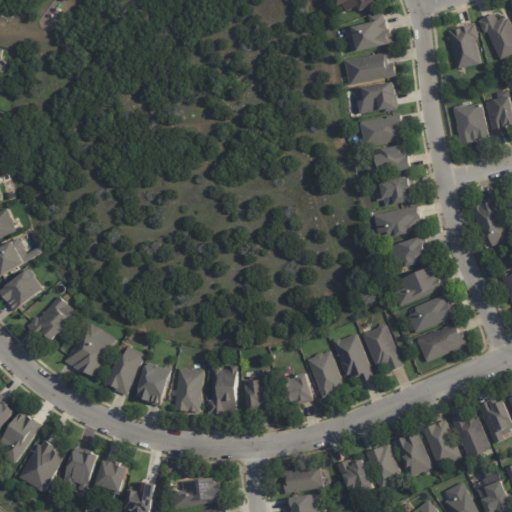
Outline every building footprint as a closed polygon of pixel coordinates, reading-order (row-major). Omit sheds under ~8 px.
[(379,0),(381,3),(365,11),(362,6),(351,12),(347,5),(344,6),(340,0),(379,0)] [(387,14),(388,19),(390,19),(392,29),(395,29),(397,36),(396,36),(397,43),(355,53),(352,39),(349,37),(348,32),(349,30),(348,27),(373,22),(371,17),(386,13),(387,14)] [(498,21),(502,19),(503,21),(507,19),(509,24),(508,24),(511,32),(511,56),(510,57),(510,56),(499,61),(485,33),(482,34),(477,23),(480,22),(479,20),(480,20),(480,21),(492,15),(493,14),(496,22),(498,21)] [(465,69),(455,71),(446,33),(458,30),(458,29),(473,25),(476,39),(474,40),(479,65),(465,69)] [(0,48),(6,50),(4,61),(10,62),(7,73),(2,72),(1,75),(0,74),(0,48)] [(390,53),(393,66),(398,65),(401,77),(353,87),(348,61),(390,52),(390,53)] [(401,94),(399,95),(401,106),(400,107),(401,109),(389,111),(388,109),(364,114),(359,90),(399,81),(401,94)] [(507,135),(497,137),(490,103),(497,102),(496,95),(506,92),(508,99),(510,99),(511,107),(511,127),(510,128),(511,134),(507,135)] [(489,139),(479,141),(477,143),(461,146),(454,109),(455,107),(462,106),(464,106),(464,107),(482,104),(489,139)] [(406,115),(409,132),(408,132),(409,137),(370,145),(365,122),(386,118),(386,119),(391,118),(391,117),(405,114),(406,115)] [(411,157),(412,162),(414,161),(416,169),(374,178),(370,160),(375,159),(374,157),(382,155),(381,151),(408,145),(411,157)] [(417,181),(418,190),(415,191),(417,201),(415,201),(415,202),(400,205),(400,204),(398,204),(398,205),(388,207),(387,201),(380,202),(376,183),(411,176),(412,178),(415,178),(415,179),(416,178),(417,181)] [(474,208),(486,204),(487,205),(493,202),(493,201),(498,199),(498,200),(501,199),(505,211),(502,212),(511,240),(494,247),(492,238),(486,240),(474,208)] [(424,217),(425,220),(424,220),(426,231),(414,233),(414,235),(402,237),(402,236),(392,238),(391,233),(382,235),(378,216),(422,207),(424,217)] [(18,224),(21,232),(0,240),(0,212),(11,208),(18,224)] [(429,237),(434,254),(433,254),(434,260),(410,267),(409,264),(403,266),(397,246),(429,236),(429,237)] [(35,260),(30,263),(31,263),(8,277),(8,276),(0,280),(0,247),(1,250),(22,238),(23,240),(25,241),(28,245),(27,248),(35,260)] [(441,273),(448,289),(403,308),(397,293),(406,289),(403,281),(438,266),(441,273)] [(17,310),(10,302),(12,300),(5,291),(32,271),(37,278),(38,276),(49,290),(19,313),(17,310)] [(511,271),(503,274),(511,302),(511,271)] [(455,305),(460,316),(420,334),(413,316),(421,313),(419,308),(451,294),(455,305)] [(43,335),(41,334),(41,335),(36,331),(35,332),(33,329),(33,328),(31,326),(40,316),(42,318),(63,296),(71,304),(68,308),(73,313),(75,311),(81,316),(57,342),(47,333),(44,337),(43,335)] [(85,372),(68,361),(93,323),(99,327),(101,327),(105,330),(107,332),(108,331),(121,340),(97,377),(90,372),(89,374),(85,372)] [(459,324),(463,333),(465,332),(470,344),(464,346),(465,348),(430,362),(420,339),(441,330),(442,332),(445,330),(444,328),(458,323),(459,324)] [(405,368),(395,372),(392,364),(385,367),(385,366),(381,367),(367,335),(382,329),(383,327),(388,325),(390,326),(390,325),(408,367),(405,368)] [(376,380),(367,384),(364,377),(357,380),(355,375),(352,376),(350,371),(349,371),(346,363),(338,341),(345,339),(345,340),(362,334),(380,378),(376,380)] [(129,395),(119,391),(120,389),(110,384),(124,353),(129,355),(132,347),(149,355),(131,396),(129,395)] [(338,398),(335,400),(334,397),(326,399),(318,376),(317,376),(311,360),(318,357),(320,355),(325,353),(327,353),(335,350),(349,388),(342,391),(344,396),(338,398)] [(162,406),(152,403),(153,401),(151,401),(142,398),(143,395),(144,395),(153,367),(151,366),(152,364),(154,363),(161,365),(161,366),(166,368),(168,361),(179,365),(177,372),(178,373),(170,397),(168,397),(165,407),(162,406)] [(238,411),(230,411),(230,415),(216,415),(216,413),(214,413),(214,402),(216,402),(217,370),(218,370),(219,369),(225,369),(225,371),(235,371),(235,365),(243,366),(242,411),(238,411)] [(200,412),(180,411),(183,368),(207,370),(204,413),(200,412)] [(275,412),(254,414),(254,410),(255,409),(249,381),(254,380),(253,377),(262,376),(262,371),(273,370),(277,412),(275,412)] [(315,402),(297,407),(289,379),(313,372),(320,398),(317,401),(315,402)] [(2,392),(11,399),(10,402),(12,404),(11,405),(19,411),(0,435),(0,393),(1,392),(2,392)] [(511,433),(505,436),(507,441),(497,445),(481,406),(494,400),(495,403),(500,401),(502,405),(509,402),(511,409),(511,433)] [(33,416),(46,425),(19,464),(9,458),(13,451),(4,444),(26,411),(33,416)] [(475,419),(477,418),(477,419),(480,418),(494,450),(471,460),(453,418),(466,412),(470,421),(475,419)] [(438,425),(450,420),(466,459),(444,469),(428,433),(429,433),(428,429),(438,425)] [(398,441),(410,436),(411,437),(421,432),(437,469),(417,477),(414,469),(410,471),(397,441),(398,441)] [(49,440),(59,446),(57,449),(60,451),(68,456),(46,493),(41,490),(40,487),(22,477),(41,444),(43,445),(47,439),(49,440)] [(370,454),(393,444),(405,472),(403,472),(406,479),(398,482),(399,485),(386,491),(370,454)] [(79,448),(90,452),(90,449),(99,452),(98,455),(103,456),(93,487),(91,486),(89,492),(82,489),(84,483),(68,478),(78,448),(79,448)] [(109,459),(117,462),(118,460),(124,462),(124,464),(131,467),(124,492),(122,491),(122,493),(114,491),(114,488),(100,484),(107,459),(109,459)] [(339,465),(352,460),(355,468),(358,466),(357,465),(367,461),(379,490),(366,496),(365,493),(353,498),(339,465)] [(290,492),(287,472),(325,467),(328,490),(290,495),(290,492)] [(511,511),(491,511),(488,504),(486,505),(481,494),(479,495),(474,483),(499,472),(505,485),(507,485),(511,496),(511,511)] [(223,478),(224,486),(225,486),(227,501),(182,508),(180,495),(188,494),(186,483),(223,478)] [(157,484),(160,484),(155,511),(128,511),(129,508),(131,508),(134,491),(133,491),(134,486),(146,488),(147,483),(157,484)] [(456,511),(451,502),(455,500),(450,492),(467,483),(483,511),(456,511)] [(290,511),(290,510),(288,499),(322,495),(322,498),(323,498),(324,504),(325,511),(290,511)] [(421,511),(433,501),(441,511),(421,511)]
